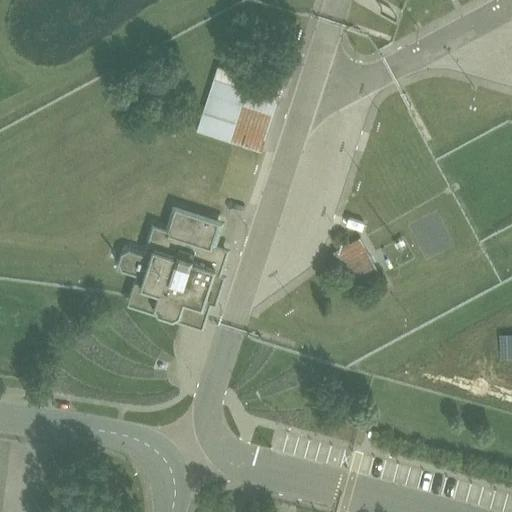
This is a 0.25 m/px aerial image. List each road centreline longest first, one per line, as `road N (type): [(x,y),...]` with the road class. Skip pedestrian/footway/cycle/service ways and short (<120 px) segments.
road 1 (unclassified): [(215,428),(244,463),(428,511)]
road 2 (unclassified): [(0,417),(141,440),(164,460)]
